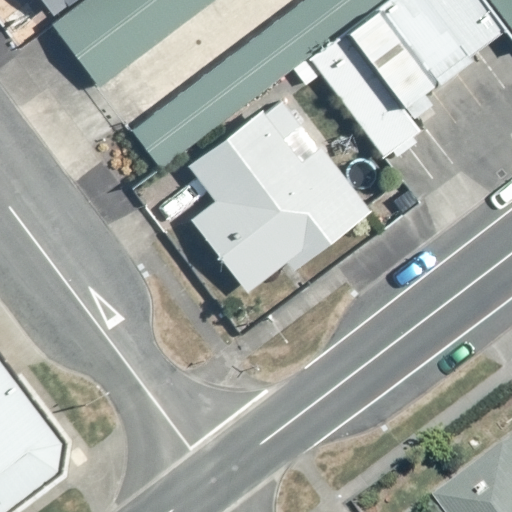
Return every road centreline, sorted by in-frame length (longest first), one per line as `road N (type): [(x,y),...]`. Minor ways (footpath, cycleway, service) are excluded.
road 1 (residential): [(204,486),(511,254)]
road 2 (unclassified): [(0,195),(187,447),(204,486)]
